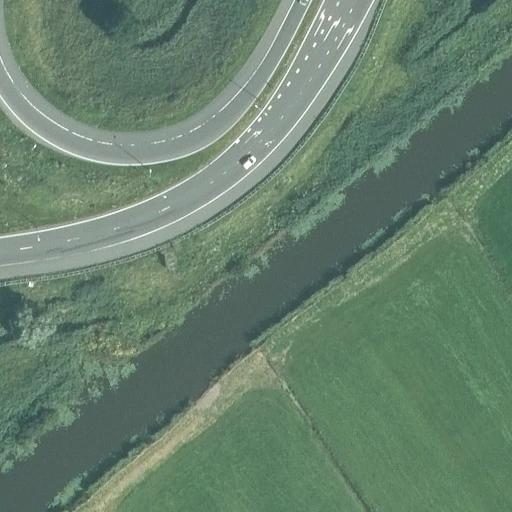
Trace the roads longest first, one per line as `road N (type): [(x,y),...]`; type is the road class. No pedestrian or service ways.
road 1 (motorway): [(0,251),(117,231),(195,197),(248,159),(298,104),(349,0)]
road 2 (motorway): [(303,0),(263,77),(222,124),(186,147),(146,157),(104,154),(49,135),(0,80)]
